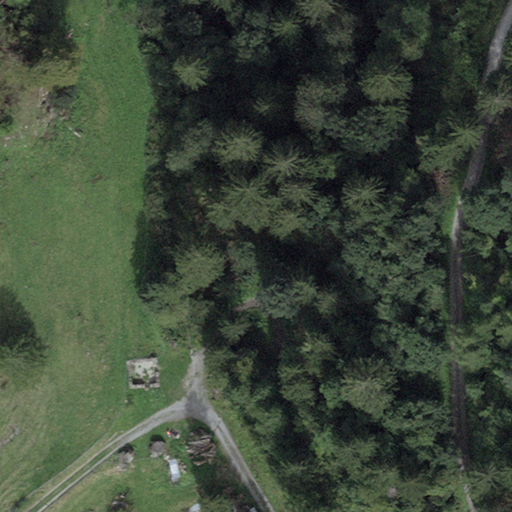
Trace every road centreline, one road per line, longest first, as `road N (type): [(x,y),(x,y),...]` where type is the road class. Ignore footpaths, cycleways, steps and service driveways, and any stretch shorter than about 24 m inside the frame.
road 1 (track): [(477,511),(461,426),(454,274),(493,58),(511,21)]
road 2 (track): [(37,511),(106,452),(198,394)]
road 3 (track): [(198,394),(263,511)]
